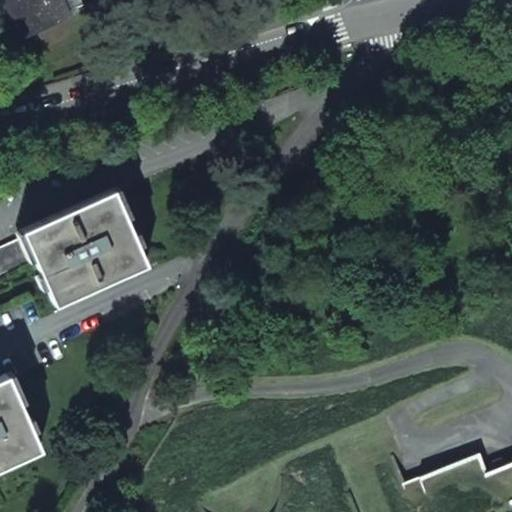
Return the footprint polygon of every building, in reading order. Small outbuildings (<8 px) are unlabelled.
[(62,0),(0,0),(0,14),(9,36),(68,12),(62,0)] [(459,55),(476,54),(476,41),(458,42),(459,55)] [(421,46),(403,47),(403,58),(422,57),(421,46)] [(110,188),(19,230),(22,237),(34,261),(54,306),(145,264),(110,188)] [(22,237),(0,247),(0,276),(34,261),(22,237)] [(5,374),(0,376),(0,467),(40,450),(5,374)]
